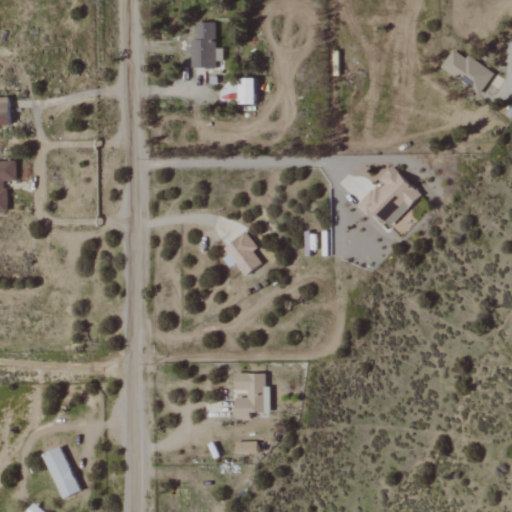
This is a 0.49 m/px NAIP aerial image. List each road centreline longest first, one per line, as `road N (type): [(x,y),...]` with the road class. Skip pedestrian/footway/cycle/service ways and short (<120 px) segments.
road 1 (track): [(133,163),(318,160),(338,169),(341,319),(334,346),(320,355),(129,360)]
road 2 (residential): [(132,0),(130,511)]
road 3 (track): [(132,220),(52,223),(38,211),(41,146),(133,145)]
road 4 (track): [(130,423),(46,433),(28,445),(17,490)]
road 5 (residential): [(0,368),(129,367)]
